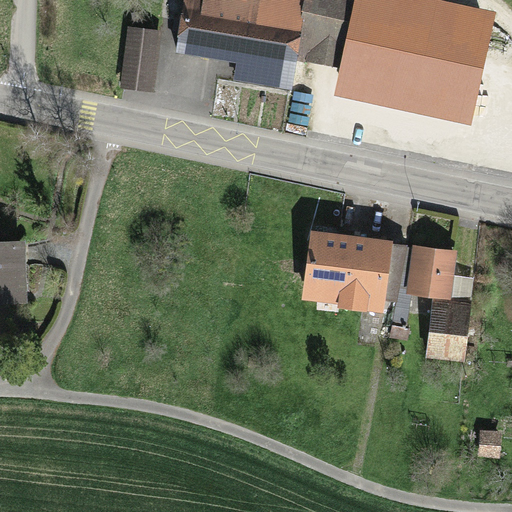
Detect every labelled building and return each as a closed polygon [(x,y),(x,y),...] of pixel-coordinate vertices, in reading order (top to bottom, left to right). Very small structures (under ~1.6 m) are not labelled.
[(205,0),(201,17),(182,13),(173,55),(202,60),(233,66),(230,83),(289,97),(297,59),(343,69),(336,98),(474,125),(498,17),(440,0),(205,0)] [(129,34),(123,87),(149,90),(155,37),(129,34)] [(352,244),(312,239),(305,301),(386,310),(393,248),(352,244)] [(22,247),(0,249),(0,306),(26,304),(25,282),(22,247)] [(416,251),(410,290),(446,295),(450,272),(452,257),(416,251)] [(428,357),(462,360),(467,306),(433,303),(428,357)]
